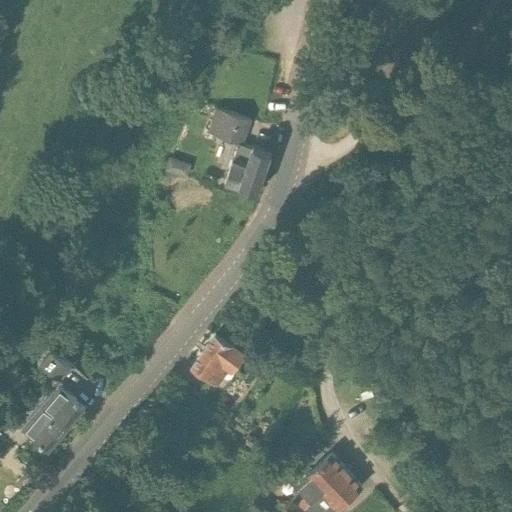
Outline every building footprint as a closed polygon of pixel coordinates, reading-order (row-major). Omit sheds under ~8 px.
[(224,136),(239,141),(243,143),(252,118),(217,106),(209,131),(224,136)] [(253,146),(243,143),(239,141),(225,179),(258,192),(272,150),(254,144),(253,146)] [(216,334),(192,366),(215,384),(228,366),(234,371),(245,356),(216,334)] [(36,359),(56,375),(58,376),(69,362),(47,344),(36,359)] [(256,360),(249,369),(261,377),(268,369),(256,360)] [(40,441),(47,447),(83,404),(58,384),(21,428),(38,443),(40,441)] [(307,493),(290,511),(302,511),(307,507),(310,503),(347,468),(333,452),(298,483),(306,491),(305,491),(307,493)] [(302,511),(318,511),(320,510),(332,511),(338,507),(362,485),(347,468),(310,503),(307,507),(302,511)]
